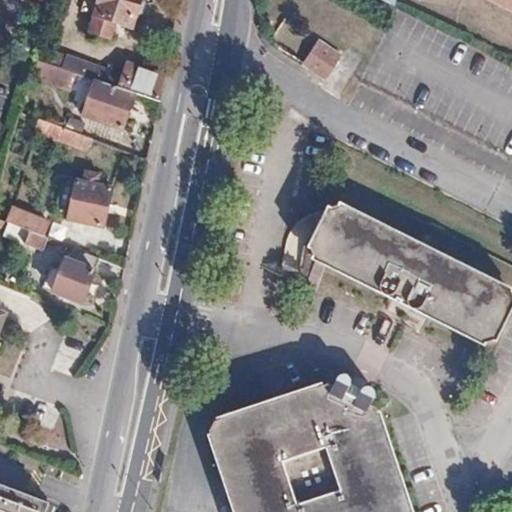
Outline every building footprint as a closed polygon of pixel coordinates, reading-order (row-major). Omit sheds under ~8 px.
[(98,0),(89,30),(109,37),(114,23),(131,28),(136,14),(142,13),(145,2),(143,0),(98,0)] [(511,0),(485,0),(511,13),(511,0)] [(320,38),(305,67),(332,80),(346,52),(320,38)] [(71,73),(61,69),(37,60),(31,77),(65,90),(71,73)] [(159,102),(164,77),(128,66),(122,79),(65,60),(61,69),(71,73),(95,80),(138,96),(159,102)] [(127,131),(138,96),(95,80),(83,115),(127,131)] [(87,151),(91,139),(39,118),(35,131),(87,151)] [(77,170),(67,220),(107,228),(115,188),(107,187),(109,176),(77,170)] [(478,341),(491,338),(511,303),(506,290),(338,201),(327,205),(307,245),(311,254),(478,341)] [(19,209),(12,224),(46,237),(51,239),(56,224),(19,209)] [(46,237),(12,224),(8,235),(42,248),(46,237)] [(81,302),(98,258),(69,247),(52,291),(81,302)] [(375,394),(369,391),(362,394),(360,400),(349,394),(351,389),(351,383),(345,381),(342,381),(337,388),(332,385),(217,426),(213,437),(239,511),(415,511),(379,410),(374,406),(377,398),(375,394)] [(362,394),(351,389),(349,394),(360,400),(362,394)] [(42,511),(45,504),(0,485),(0,511),(42,511)]
